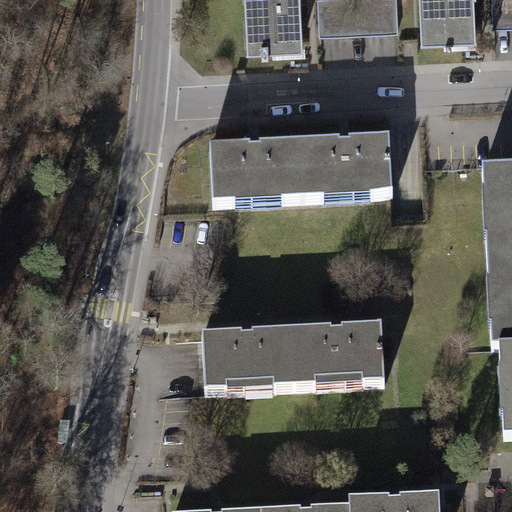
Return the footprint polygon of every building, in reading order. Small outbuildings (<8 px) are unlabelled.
[(246,0),(249,44),(304,42),(302,0),(246,0)] [(397,0),(319,0),(321,36),(399,32),(397,0)] [(421,0),(423,32),(446,31),(477,30),(476,0),(421,0)] [(511,0),(493,0),(494,28),(511,27),(511,0)] [(478,48),(477,30),(446,31),(447,50),(478,48)] [(256,153),(211,155),(214,212),(395,203),(392,146),(347,148),(256,153)] [(511,174),(484,176),(493,354),(500,354),(511,353),(511,174)] [(251,343),(204,346),(207,401),(383,393),(380,337),(342,339),(251,343)] [(511,353),(500,354),(504,444),(511,443),(511,353)]
